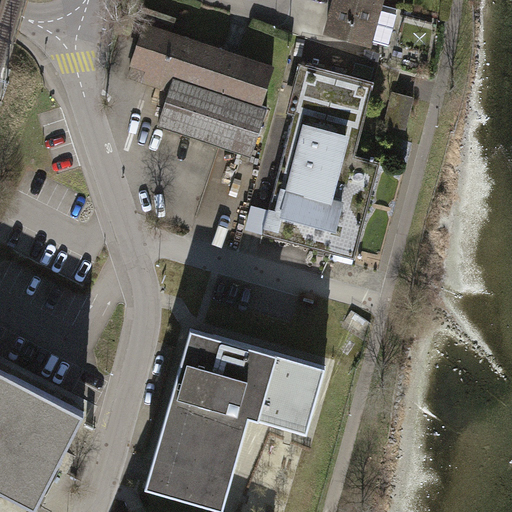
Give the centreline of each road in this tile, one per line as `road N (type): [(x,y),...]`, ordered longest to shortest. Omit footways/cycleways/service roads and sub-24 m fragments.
road 1 (unclassified): [(130,237),(141,325),(101,511)]
road 2 (unclassified): [(384,304),(130,237)]
road 3 (unclassified): [(69,28),(130,237)]
